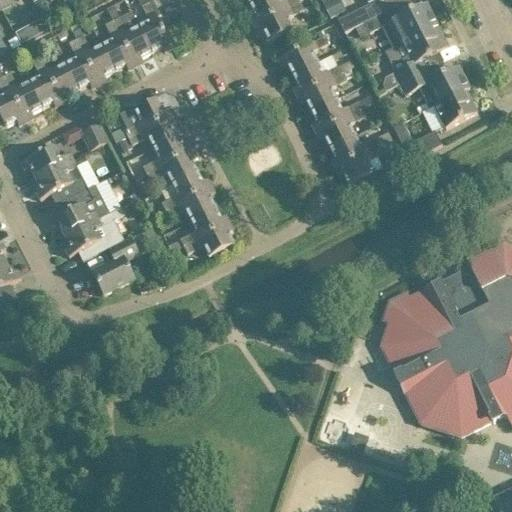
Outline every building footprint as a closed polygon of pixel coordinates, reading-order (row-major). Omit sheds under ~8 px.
[(0,0),(0,6),(2,11),(11,7),(7,0),(18,0),(19,1),(21,0),(0,0)] [(44,0),(43,0),(34,5),(39,15),(49,10),(44,0)] [(150,25),(139,30),(152,56),(163,50),(165,54),(173,50),(147,0),(137,0),(142,9),(150,25)] [(245,0),(250,8),(265,0),(245,0)] [(252,21),(256,28),(301,5),(298,0),(291,0),(281,5),(278,0),(265,0),(250,8),(255,19),(252,21)] [(331,21),(336,18),(346,13),(339,0),(334,0),(323,6),(331,21)] [(356,30),(365,26),(386,15),(381,5),(390,0),(365,0),(369,7),(339,22),(345,35),(356,30)] [(301,5),(256,28),(260,35),(263,34),(269,45),(295,32),(289,20),(304,12),(301,5)] [(382,29),(393,50),(402,46),(438,28),(426,7),(409,16),(395,22),(391,24),(386,15),(365,26),(370,36),(382,29)] [(120,20),(113,24),(136,69),(143,65),(141,61),(152,56),(139,30),(128,36),(120,20)] [(113,43),(102,49),(116,75),(126,69),(128,73),(136,69),(113,24),(105,27),(113,43)] [(365,26),(356,30),(362,40),(370,36),(365,26)] [(394,75),(400,87),(427,74),(422,64),(449,50),(438,28),(402,46),(393,50),(402,71),(394,75)] [(31,43),(25,33),(17,38),(22,48),(31,43)] [(77,62),(66,67),(79,93),(90,88),(92,91),(99,87),(76,42),(72,34),(65,38),(69,46),(77,62)] [(84,38),(76,42),(99,87),(107,83),(105,80),(116,75),(102,49),(92,54),(84,38)] [(287,68),(293,79),(318,66),(313,55),(329,47),(325,39),(297,53),(280,62),(284,70),(287,68)] [(47,57),(40,61),(63,106),(71,102),(69,98),(79,93),(66,67),(55,73),(47,57)] [(295,91),(298,99),(343,76),(343,75),(355,70),(352,64),(341,70),(340,68),(338,69),(333,58),(318,66),(293,79),(298,89),(295,91)] [(40,80),(30,86),(43,111),(54,106),(55,110),(63,106),(40,61),(32,64),(40,80)] [(0,69),(0,72),(4,79),(27,124),(34,120),(32,117),(43,111),(30,86),(19,91),(11,75),(7,66),(0,69)] [(430,112),(435,110),(470,92),(459,70),(432,84),(427,74),(400,87),(405,98),(419,91),(430,112)] [(386,79),(384,87),(387,94),(400,87),(394,75),(386,79)] [(306,104),(311,115),(337,102),(332,91),(347,83),(343,76),(298,99),(302,106),(306,104)] [(27,124),(4,79),(0,81),(0,90),(4,99),(0,100),(0,118),(6,130),(17,125),(19,128),(27,124)] [(470,92),(435,110),(446,132),(478,115),(467,94),(470,92)] [(313,128),(317,135),(362,112),(374,106),(370,99),(342,113),(337,102),(311,115),(317,126),(313,128)] [(128,141),(174,118),(170,110),(166,112),(161,101),(135,114),(140,125),(124,134),(128,141)] [(324,141),(330,151),(356,138),(350,128),(366,120),(362,112),(317,135),(321,143),(324,141)] [(148,140),(154,151),(179,138),(174,127),(177,125),(174,118),(128,141),(132,148),(148,140)] [(394,130),(402,146),(411,142),(403,126),(394,130)] [(109,145),(100,127),(82,136),(91,154),(109,145)] [(442,148),(435,134),(403,151),(411,165),(442,148)] [(143,170),(147,177),(192,154),(188,147),(185,149),(179,138),(154,151),(159,162),(143,170)] [(332,164),(335,171),(381,148),(377,141),(361,149),(356,138),(330,151),(335,162),(332,164)] [(128,141),(119,145),(124,155),(133,151),(128,141)] [(381,148),(335,171),(339,179),(343,177),(349,188),(375,175),(369,164),(385,156),(396,150),(392,142),(381,148)] [(30,172),(36,182),(74,163),(70,156),(61,161),(55,150),(22,167),(26,174),(30,172)] [(167,177),(172,187),(198,174),(192,163),(196,162),(192,154),(147,177),(151,185),(167,177)] [(51,197),(57,208),(74,199),(89,192),(74,163),(36,182),(41,193),(37,196),(40,203),(51,197)] [(162,206),(166,214),(211,190),(207,183),(203,185),(198,174),(172,187),(161,193),(167,203),(162,206)] [(65,240),(103,220),(110,217),(96,188),(89,192),(74,199),(57,208),(62,219),(51,224),(55,231),(60,229),(65,240)] [(185,213),(191,224),(216,210),(211,200),(215,198),(211,190),(166,214),(169,221),(185,213)] [(135,196),(127,200),(130,206),(138,202),(135,196)] [(175,232),(184,250),(229,227),(225,219),(222,221),(216,210),(191,224),(175,232)] [(103,220),(65,240),(71,251),(66,253),(69,260),(87,251),(102,244),(97,233),(107,228),(103,220)] [(229,227),(184,250),(188,257),(204,249),(209,261),(235,247),(230,236),(233,234),(229,227)] [(152,232),(132,242),(109,253),(114,264),(92,275),(104,299),(136,282),(127,264),(140,258),(139,255),(151,249),(159,245),(152,232)] [(511,249),(504,247),(467,266),(470,271),(440,286),(441,287),(428,294),(427,293),(411,301),(408,296),(390,305),(384,324),(389,326),(382,349),(396,377),(394,378),(397,382),(399,381),(406,394),(405,394),(421,427),(462,440),(493,424),(494,425),(495,424),(494,423),(506,417),(511,428),(511,249)] [(7,267),(0,270),(0,316),(20,307),(10,288),(21,282),(17,275),(12,278),(7,267)] [(351,452),(362,456),(367,441),(356,437),(351,452)] [(511,511),(511,491),(493,500),(498,511),(511,511)]
